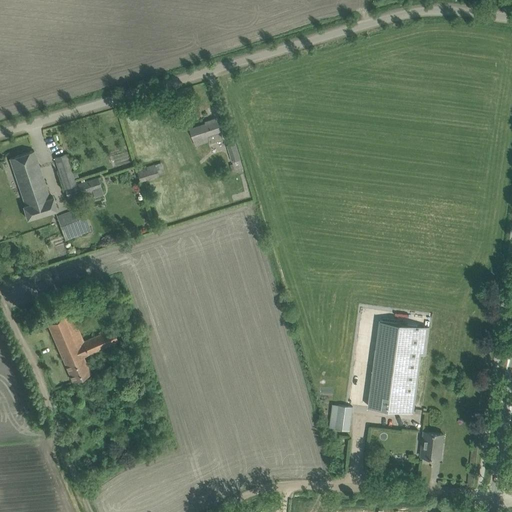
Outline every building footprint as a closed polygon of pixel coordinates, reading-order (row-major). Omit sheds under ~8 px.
[(190,128),(193,138),(196,145),(209,141),(210,143),(223,138),(221,132),(221,131),(217,118),(209,121),(209,122),(190,128)] [(228,146),(234,164),(230,165),(233,173),(243,170),(235,143),(228,146)] [(35,150),(11,158),(25,205),(23,205),(27,219),(57,209),(53,196),(50,197),(35,150)] [(55,157),(58,167),(68,199),(95,190),(97,195),(103,193),(98,177),(76,184),(66,153),(55,157)] [(162,162),(155,164),(137,170),(140,182),(159,176),(158,175),(165,173),(162,162)] [(90,229),(84,213),(82,214),(81,212),(73,215),(71,210),(57,216),(66,241),(90,229)] [(71,313),(57,319),(47,323),(72,381),(91,373),(84,356),(119,341),(113,328),(83,341),(71,313)] [(380,320),(377,346),(369,406),(414,412),(421,355),(426,355),(429,327),(380,320)] [(330,427),(336,428),(350,430),(353,406),(339,404),(339,405),(333,404),(330,427)] [(421,456),(441,459),(444,434),(424,431),(421,456)]
